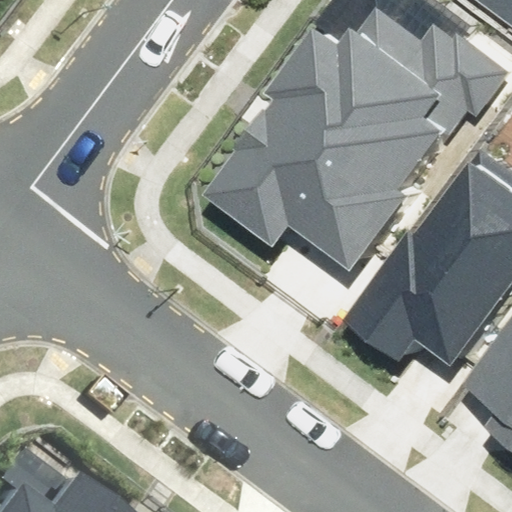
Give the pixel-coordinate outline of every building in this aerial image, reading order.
[(511,0),(480,0),(511,22),(511,0)] [(479,117),(511,72),(458,33),(454,38),(432,22),(420,39),(375,7),(358,31),(350,25),(338,43),(315,26),(267,93),(274,99),(202,198),(274,249),(290,227),(350,270),(404,195),(398,191),(442,129),(450,135),(469,110),(479,117)] [(339,323),(396,366),(416,341),(455,371),(511,295),(511,170),(511,171),(480,147),(414,233),(410,230),(339,323)] [(511,318),(457,389),(489,414),(481,424),(511,447),(511,318)] [(134,511),(84,473),(56,509),(28,488),(8,511),(134,511)]
